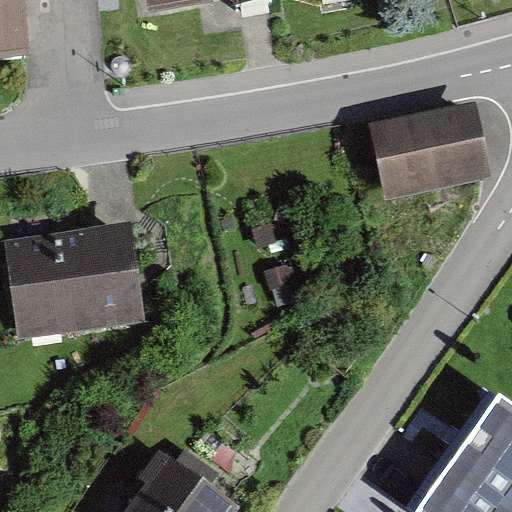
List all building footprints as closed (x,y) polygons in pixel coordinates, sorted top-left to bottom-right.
[(21,0),(0,0),(0,58),(26,57),(21,0)] [(149,0),(154,23),(276,0),(149,0)] [(471,109),(377,128),(392,199),(486,180),(471,109)] [(151,235),(29,251),(42,346),(163,330),(151,235)] [(511,511),(511,406),(439,511),(511,511)] [(241,511),(244,509),(163,454),(124,511),(241,511)]
